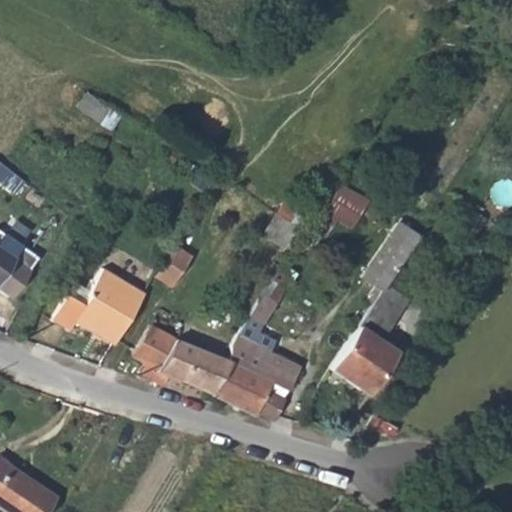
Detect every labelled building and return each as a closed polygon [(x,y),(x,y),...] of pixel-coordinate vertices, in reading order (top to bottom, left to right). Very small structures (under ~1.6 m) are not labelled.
[(109,126),(119,111),(85,89),(76,104),(109,126)] [(0,182),(5,186),(14,174),(0,162),(0,182)] [(366,200),(339,182),(310,227),(323,236),(335,220),(349,228),(366,200)] [(176,207),(192,218),(199,207),(201,205),(200,205),(195,201),(185,193),(176,207)] [(361,279),(378,291),(381,287),(383,283),(414,238),(397,227),(361,279)] [(0,287),(10,295),(38,255),(0,228),(0,287)] [(188,256),(172,245),(152,276),(168,287),(188,256)] [(144,292),(103,268),(88,294),(90,294),(85,303),(67,293),(52,319),(71,330),(75,321),(113,343),(144,292)] [(283,289),(270,281),(247,317),(260,325),(283,289)] [(403,303),(381,287),(378,291),(328,366),(365,392),(393,350),(380,340),(403,303)] [(240,364),(229,361),(209,392),(253,414),(254,411),(270,418),(281,398),(266,388),(271,382),(285,390),(299,368),(264,348),(271,338),(257,330),(260,325),(247,317),(237,332),(254,342),(240,364)] [(145,361),(135,376),(136,376),(149,381),(150,378),(163,384),(168,375),(176,380),(181,377),(209,392),(229,361),(178,340),(149,323),(129,354),(145,361)] [(237,332),(229,344),(229,361),(240,364),(254,342),(237,332)] [(281,398),(285,390),(271,382),(266,388),(281,398)] [(40,511),(52,495),(0,458),(0,511),(1,510),(4,511),(40,511)]
